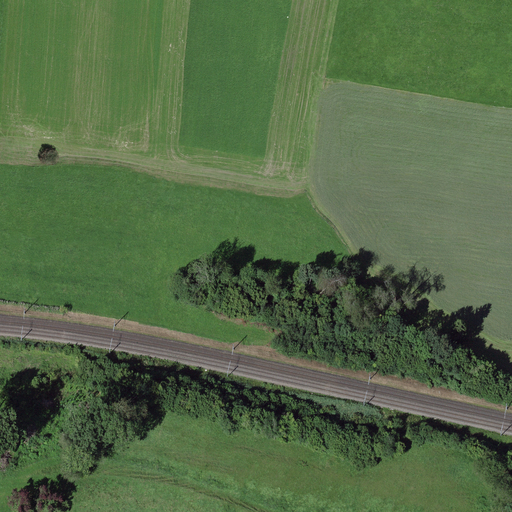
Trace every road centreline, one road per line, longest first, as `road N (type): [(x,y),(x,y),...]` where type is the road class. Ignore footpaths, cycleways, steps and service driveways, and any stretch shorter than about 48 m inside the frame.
road 1 (track): [(228,511),(148,488),(0,485)]
road 2 (track): [(319,180),(343,0)]
